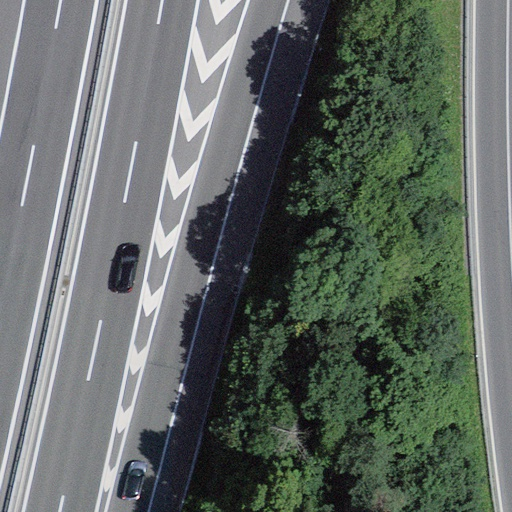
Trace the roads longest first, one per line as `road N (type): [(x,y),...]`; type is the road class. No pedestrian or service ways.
road 1 (motorway): [(126,511),(267,0)]
road 2 (motorway): [(59,511),(161,0)]
road 3 (motorway): [(511,452),(491,166),(492,0)]
road 4 (motorway): [(60,0),(0,311)]
